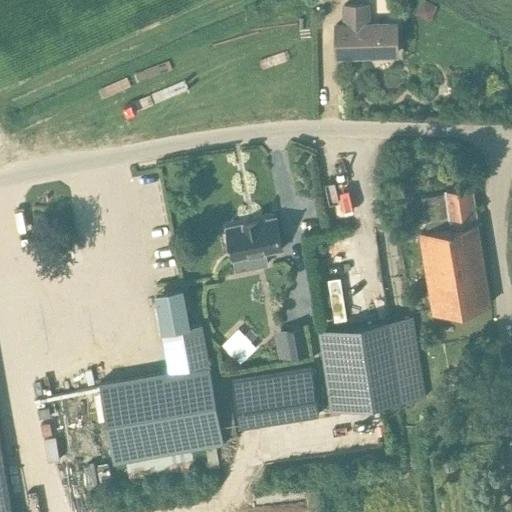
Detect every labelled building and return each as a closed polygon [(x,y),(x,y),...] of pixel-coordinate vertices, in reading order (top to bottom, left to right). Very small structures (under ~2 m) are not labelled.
[(423,0),(420,0),(416,9),(416,14),(427,20),(435,6),(423,0)] [(336,22),(336,57),(398,56),(398,21),(370,21),(370,4),(343,4),(344,22),(336,22)] [(434,312),(491,303),(472,186),(446,190),(446,192),(424,196),(429,229),(420,231),(434,312)] [(227,230),(226,235),(227,239),(230,242),(233,258),(250,255),(252,266),(267,263),(265,252),(282,248),(276,216),(259,220),(258,218),(243,221),(244,222),(226,226),(227,230)] [(340,277),(328,279),(335,321),(347,319),(340,277)] [(171,368),(101,380),(111,434),(115,459),(224,440),(218,407),(202,322),(190,324),(184,292),(158,297),(171,368)] [(426,396),(413,315),(319,330),(332,411),(426,396)] [(234,331),(222,349),(245,364),(257,346),(234,331)] [(311,364),(229,377),(237,429),(320,416),(311,364)] [(13,511),(0,433),(0,511),(13,511)]
